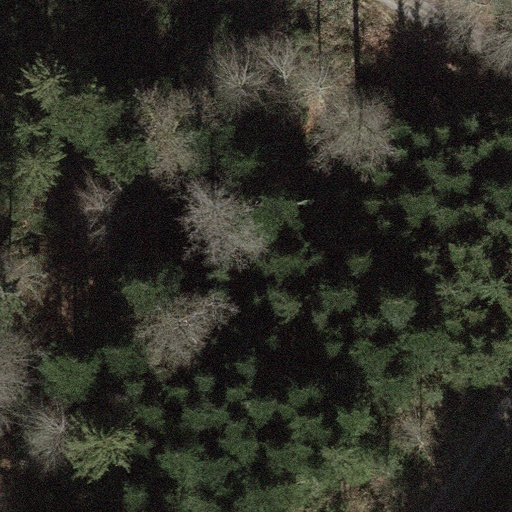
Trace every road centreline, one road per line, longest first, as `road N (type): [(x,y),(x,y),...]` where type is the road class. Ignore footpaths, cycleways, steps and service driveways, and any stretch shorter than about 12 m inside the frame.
road 1 (track): [(511,382),(421,511)]
road 2 (track): [(392,0),(511,76)]
